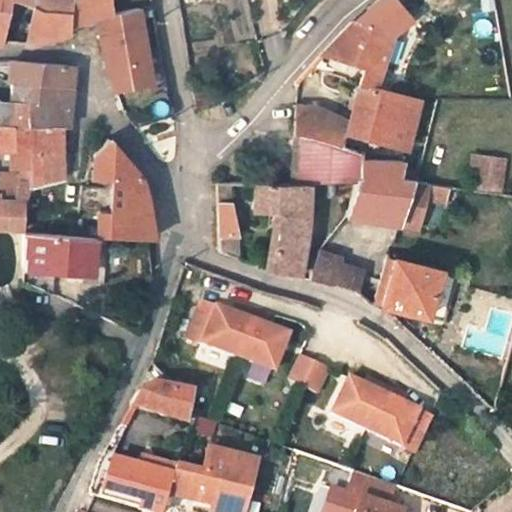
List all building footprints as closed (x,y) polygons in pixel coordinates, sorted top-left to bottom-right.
[(0,0),(0,35),(6,0),(26,6),(19,44),(28,46),(66,34),(66,25),(91,22),(97,19),(110,14),(107,0),(0,0)] [(110,14),(97,19),(106,67),(113,92),(151,86),(137,9),(110,14)] [(389,34),(349,21),(320,53),(333,58),(336,58),(340,60),(342,60),(362,66),(359,78),(358,83),(372,87),(389,34)] [(72,66),(12,60),(10,83),(70,85),(71,75),(72,66)] [(342,60),(339,73),(359,78),(362,66),(342,60)] [(205,69),(189,71),(194,107),(213,102),(207,75),(205,69)] [(222,70),(207,75),(213,102),(228,94),(222,70)] [(10,83),(7,103),(10,124),(11,126),(60,126),(67,127),(68,107),(70,85),(10,83)] [(372,87),(358,83),(348,121),(339,146),(360,153),(360,147),(375,149),(377,142),(405,149),(409,135),(408,134),(416,100),(372,87)] [(7,103),(0,101),(0,123),(10,124),(7,103)] [(314,105),(292,105),(291,134),(296,136),(311,138),(339,146),(348,121),(314,105)] [(11,145),(29,145),(28,164),(27,180),(17,178),(11,200),(0,199),(0,229),(21,230),(21,206),(28,185),(57,180),(60,173),(60,126),(11,126),(10,124),(0,123),(0,148),(11,147),(11,145)] [(311,138),(296,136),(293,184),(306,184),(306,182),(355,181),(359,160),(360,153),(339,146),(311,138)] [(147,206),(140,177),(107,139),(100,147),(92,155),(90,179),(93,180),(100,179),(102,180),(104,180),(104,186),(102,186),(79,185),(77,209),(94,211),(93,230),(92,236),(104,237),(151,238),(150,226),(148,213),(147,206)] [(377,142),(375,149),(375,151),(403,158),(405,149),(377,142)] [(11,145),(11,147),(12,165),(28,164),(29,145),(11,145)] [(504,160),(470,155),(464,189),(500,194),(501,194),(504,160)] [(449,161),(436,158),(431,184),(445,186),(449,161)] [(355,181),(355,182),(345,215),(398,225),(410,181),(398,180),(402,161),(359,160),(355,181)] [(18,174),(0,172),(0,199),(11,200),(17,178),(18,174)] [(229,181),(215,181),(216,200),(228,199),(229,181)] [(429,184),(410,181),(398,225),(419,229),(429,184)] [(282,183),(252,182),(251,212),(277,213),(282,183)] [(293,184),(282,183),(277,213),(268,272),(297,278),(306,184),(293,184)] [(228,199),(216,200),(218,252),(237,260),(235,233),(228,199)] [(93,230),(28,226),(27,234),(64,234),(92,236),(93,230)] [(27,234),(21,233),(20,283),(44,293),(47,267),(53,268),(90,271),(92,236),(64,234),(27,234)] [(104,237),(92,236),(90,271),(53,268),(52,276),(81,278),(81,281),(101,283),(104,237)] [(340,255),(318,249),(307,280),(329,285),(334,284),(354,290),(360,270),(337,263),(340,255)] [(435,271),(391,260),(379,305),(423,317),(435,271)] [(206,272),(186,265),(184,273),(204,279),(206,272)] [(53,268),(47,267),(44,293),(50,296),(52,276),(53,268)] [(454,276),(435,271),(423,317),(442,322),(454,276)] [(200,301),(186,337),(272,370),(286,334),(269,327),(231,313),(200,301)] [(234,303),(231,313),(269,327),(273,318),(234,303)] [(327,369),(299,355),(287,380),(315,393),(327,369)] [(365,376),(361,385),(401,404),(405,395),(365,376)] [(346,378),(329,413),(412,452),(429,417),(401,404),(361,385),(346,378)] [(152,382),(138,390),(132,404),(183,421),(185,413),(189,390),(170,386),(163,385),(152,382)] [(211,437),(216,422),(196,416),(191,431),(211,437)] [(142,458),(139,467),(149,470),(151,461),(142,458)] [(139,467),(112,459),(98,498),(147,511),(156,511),(162,493),(169,467),(151,461),(149,470),(139,467)] [(227,482),(169,467),(162,493),(220,506),(227,482)] [(227,482),(220,506),(242,511),(250,511),(258,490),(227,482)] [(331,485),(321,511),(398,511),(399,509),(331,485)]
